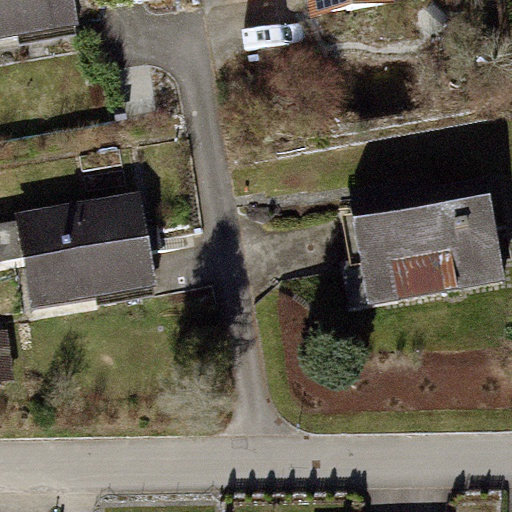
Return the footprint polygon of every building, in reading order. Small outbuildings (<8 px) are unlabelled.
[(73,0),(0,0),(0,42),(78,31),(73,0)] [(397,0),(314,0),(319,26),(400,13),(397,0)] [(143,192),(19,215),(37,313),(161,290),(143,192)] [(492,202),(357,227),(374,315),(508,290),(492,202)] [(8,329),(0,329),(0,386),(17,384),(8,329)]
